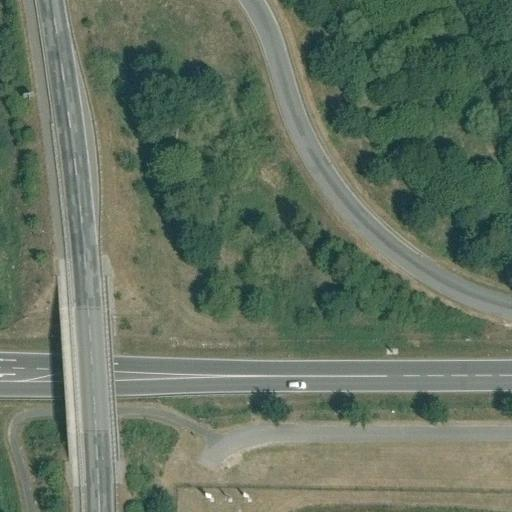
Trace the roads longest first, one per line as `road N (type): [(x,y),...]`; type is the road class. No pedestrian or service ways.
road 1 (tertiary): [(101,511),(77,174),(52,0)]
road 2 (primary): [(511,377),(0,376)]
road 3 (unclassified): [(248,0),(313,156),(345,205),(406,261),(478,299),(511,307)]
road 4 (track): [(511,434),(253,436),(212,458)]
